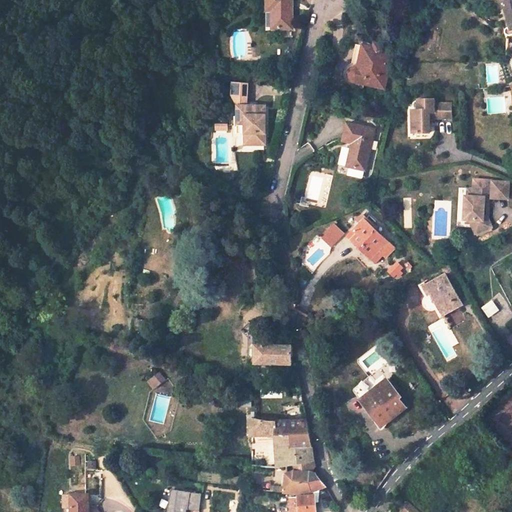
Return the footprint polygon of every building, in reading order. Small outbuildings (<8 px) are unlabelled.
[(289,26),(289,0),(263,0),(263,5),(272,5),(272,26),(289,26)] [(511,0),(503,0),(511,29),(511,28),(511,0)] [(379,93),(387,58),(377,56),(377,52),(361,48),(354,76),(353,76),(352,76),(351,77),(350,77),(350,78),(349,78),(349,79),(348,79),(348,80),(348,81),(347,81),(347,82),(349,86),(379,93)] [(230,105),(239,105),(239,82),(224,82),(224,96),(230,105)] [(416,113),(410,114),(411,137),(428,135),(428,125),(428,119),(431,119),(431,121),(448,120),(447,106),(431,107),(430,102),(415,103),(416,113)] [(259,145),(260,105),(239,105),(230,105),(229,124),(239,124),(238,145),(259,145)] [(359,178),(370,136),(343,129),(338,149),(348,151),(343,173),(359,178)] [(173,186),(164,178),(160,183),(169,190),(173,186)] [(466,199),(466,223),(471,223),(474,223),(474,229),(478,236),(494,228),(489,219),(489,217),(489,196),(508,196),(508,185),(492,185),(492,184),(473,183),(474,194),(473,200),(468,200),(466,199)] [(489,217),(494,217),(494,199),(508,198),(508,196),(489,196),(489,217)] [(378,227),(365,215),(352,229),(356,233),(350,240),(360,248),(358,250),(370,262),(371,261),(379,252),(383,256),(386,258),(395,248),(389,242),(376,229),(378,227)] [(320,237),(332,247),(345,233),(333,222),(320,237)] [(379,252),(371,261),(376,265),(383,256),(379,252)] [(397,261),(387,270),(395,278),(405,269),(397,261)] [(466,304),(447,273),(425,286),(430,295),(433,294),(445,316),(466,304)] [(256,363),(295,364),(294,360),(292,359),(290,344),(269,344),(268,334),(252,334),(253,346),(255,346),(256,363)] [(155,370),(143,380),(149,387),(161,378),(155,370)] [(404,395),(389,376),(378,385),(381,390),(367,400),(384,424),(409,406),(401,397),(404,395)] [(250,415),(251,438),(275,437),(276,437),(275,420),(254,416),(250,415)] [(305,419),(275,420),(276,437),(290,437),(291,446),(311,446),(305,419)] [(275,437),(276,458),(266,460),(266,462),(264,462),(264,465),(276,466),(288,463),(297,461),(313,458),(311,446),(291,446),(290,437),(276,437),(275,437)] [(295,469),(291,491),(315,489),(326,485),(315,473),(309,472),(314,464),(313,458),(297,461),(298,469),(295,469)] [(243,462),(241,477),(272,476),(289,471),(288,463),(276,466),(264,465),(243,462)] [(186,511),(187,508),(199,510),(203,491),(171,487),(166,511),(186,511)] [(315,511),(315,493),(299,493),(289,493),(288,510),(295,511),(315,511)] [(91,511),(91,495),(67,495),(66,511),(91,511)]
